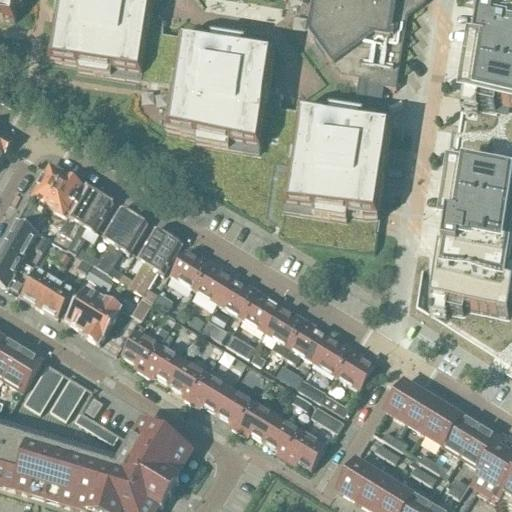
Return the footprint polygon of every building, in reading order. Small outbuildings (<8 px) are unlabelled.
[(0,0),(0,23),(16,25),(18,10),(23,11),(24,0),(0,0)] [(54,23),(48,65),(78,70),(77,76),(141,86),(173,91),(167,132),(166,137),(154,159),(272,232),(279,236),(289,242),(374,255),(377,235),(378,224),(380,209),(381,203),(385,181),(390,149),(391,141),(393,129),(378,126),(363,124),(363,118),(362,118),(330,113),(329,119),(298,114),(278,111),(280,100),(269,99),(272,74),(275,57),(245,52),(246,46),(212,41),(211,47),(180,42),(160,39),(162,26),(151,25),(154,8),(155,0),(58,0),(57,8),(56,12),(54,11),(52,23),(54,23)] [(314,0),(309,36),(315,44),(340,80),(359,83),(358,88),(357,97),(362,118),(363,118),(363,124),(378,126),(384,91),(396,93),(398,83),(401,61),(408,20),(426,7),(426,0),(314,0)] [(432,310),(430,320),(509,369),(504,376),(511,380),(511,0),(480,0),(476,29),(480,30),(476,54),(472,54),(464,106),(452,180),(444,233),(448,234),(444,258),(440,257),(432,310)] [(0,168),(11,149),(10,145),(0,138),(0,168)] [(32,201),(47,210),(66,179),(65,179),(54,172),(48,173),(32,201)] [(84,190),(66,179),(47,210),(64,221),(65,220),(84,190)] [(68,222),(59,237),(73,246),(75,242),(101,200),(84,190),(65,220),(68,222)] [(73,246),(67,255),(77,261),(83,250),(86,244),(83,242),(88,234),(96,239),(114,209),(101,200),(75,242),(73,246)] [(27,210),(18,226),(34,235),(43,220),(27,210)] [(89,258),(85,265),(92,269),(94,271),(103,276),(135,221),(121,213),(103,243),(111,248),(105,256),(104,255),(101,261),(99,264),(97,263),(89,258)] [(102,277),(119,286),(123,279),(113,272),(115,270),(122,258),(122,254),(130,259),(149,229),(135,221),(103,276),(102,277)] [(34,235),(18,226),(3,254),(22,265),(39,237),(38,236),(37,237),(34,235)] [(119,286),(135,297),(169,242),(156,234),(137,264),(144,268),(133,285),(123,279),(119,286)] [(43,241),(35,253),(42,257),(50,245),(43,241)] [(169,242),(135,297),(152,307),(158,299),(148,293),(158,277),(165,281),(183,251),(169,242)] [(22,265),(3,254),(0,258),(0,289),(4,292),(9,290),(18,296),(23,288),(14,283),(16,280),(15,279),(22,265)] [(171,281),(195,296),(212,268),(206,264),(203,268),(186,257),(171,281)] [(63,258),(55,269),(63,274),(71,263),(63,258)] [(212,268),(195,296),(218,310),(233,286),(216,276),(218,272),(212,268)] [(39,313),(56,285),(38,273),(20,302),(39,313)] [(56,285),(39,313),(58,325),(75,296),(56,285)] [(233,286),(218,310),(242,325),(259,297),(253,293),(251,297),(233,286)] [(122,314),(88,293),(66,327),(85,339),(84,341),(99,350),(122,314)] [(259,297),(242,325),(266,339),(280,315),(263,305),(265,301),(259,297)] [(280,315),(266,339),(289,354),(306,326),(300,322),(298,326),(280,315)] [(209,326),(203,336),(222,347),(228,337),(209,326)] [(306,326),(289,354),(313,368),(328,344),(310,334),(313,330),(306,326)] [(136,337),(122,361),(140,372),(137,375),(144,379),(161,352),(169,338),(158,331),(150,345),(136,337)] [(0,386),(2,388),(4,386),(13,370),(22,355),(23,353),(6,343),(5,345),(0,353),(0,386)] [(328,344),(313,368),(336,383),(353,355),(347,351),(345,355),(328,344)] [(184,366),(161,352),(144,379),(150,383),(152,380),(169,390),(184,366)] [(4,386),(2,388),(23,401),(44,366),(23,353),(22,355),(13,370),(4,386)] [(360,359),(353,355),(336,383),(360,397),(375,373),(357,362),(360,359)] [(184,366),(169,390),(187,401),(185,404),(191,408),(216,367),(211,364),(203,377),(184,366)] [(216,367),(191,408),(197,412),(199,408),(217,419),(232,395),(211,382),(219,369),(216,367)] [(406,429),(424,398),(405,386),(386,417),(406,429)] [(232,395),(217,419),(234,429),(232,433),(238,437),(255,409),(232,395)] [(424,440),(443,410),(424,398),(406,429),(424,440)] [(326,399),(321,408),(345,423),(350,414),(326,399)] [(94,403),(86,417),(94,422),(103,409),(94,403)] [(255,409),(238,437),(245,441),(247,437),(264,448),(279,423),(255,409)] [(442,452),(461,421),(443,410),(424,440),(442,452)] [(342,427),(318,413),(312,423),(335,438),(342,427)] [(461,421),(443,452),(460,463),(479,432),(461,421)] [(279,462),(285,465),(302,438),(279,423),(264,448),(281,458),(279,462)] [(0,493),(61,511),(164,511),(182,484),(179,483),(195,457),(141,424),(130,442),(132,444),(130,448),(119,466),(117,472),(0,437),(0,493)] [(479,432),(460,463),(480,475),(499,444),(479,432)] [(392,451),(397,444),(386,437),(382,444),(392,451)] [(326,452),(302,438),(285,465),(292,469),(294,466),(312,477),(326,452)] [(392,451),(403,457),(407,450),(397,444),(392,451)] [(511,511),(511,449),(503,444),(470,498),(493,511),(502,511),(505,508),(511,511)] [(385,463),(389,456),(379,449),(375,456),(385,463)] [(389,456),(385,463),(396,469),(400,462),(389,456)] [(429,473),(433,466),(423,460),(419,467),(429,473)] [(357,465),(338,496),(358,508),(376,477),(357,465)] [(433,466),(429,473),(440,480),(444,473),(433,466)] [(422,485),(426,478),(416,472),(412,479),(422,485)] [(364,511),(380,511),(394,488),(376,477),(358,508),(364,511)] [(432,492),(436,485),(426,478),(422,485),(432,492)] [(452,491),(463,497),(467,491),(456,484),(454,488),(452,491)] [(405,511),(413,500),(394,488),(380,511),(405,511)] [(458,504),(463,497),(452,491),(451,493),(448,498),(458,504)] [(413,499),(405,511),(429,511),(431,510),(413,499)]
